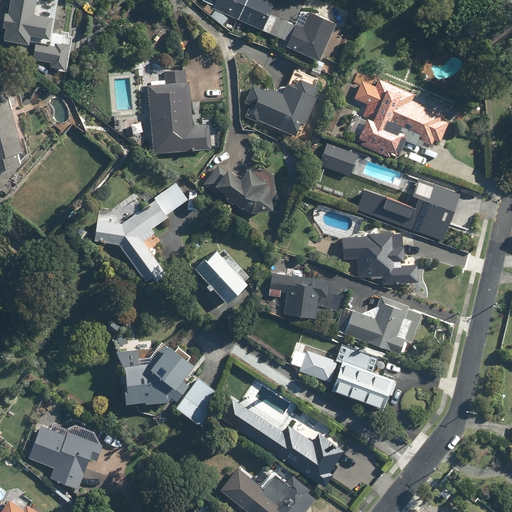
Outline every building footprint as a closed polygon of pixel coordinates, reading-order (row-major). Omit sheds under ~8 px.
[(54,16),(34,14),(35,0),(11,0),(10,14),(5,13),(3,30),(8,30),(7,40),(31,42),(31,36),(52,38),(54,16)] [(271,14),(276,0),(203,0),(219,19),(235,25),(237,21),(287,41),(285,45),(322,59),(336,22),(300,7),(294,23),(271,14)] [(51,59),(51,69),(66,70),(67,43),(36,42),(36,59),(51,59)] [(285,91),(257,79),(243,114),(300,137),(323,78),(294,67),(285,91)] [(187,68),(164,71),(165,83),(146,85),(153,154),(213,148),(211,123),(193,125),(187,68)] [(364,140),(361,147),(391,156),(393,153),(400,155),(405,139),(425,146),(426,142),(433,144),(434,140),(441,142),(447,122),(444,121),(446,113),(412,102),(416,91),(359,72),(351,97),(366,102),(362,115),(366,116),(359,138),(364,140)] [(13,110),(23,109),(19,85),(7,86),(7,84),(0,85),(0,167),(22,164),(21,158),(25,157),(13,110)] [(216,161),(203,184),(254,213),(275,210),(269,179),(248,165),(241,177),(216,161)] [(460,192),(417,178),(412,193),(388,185),(385,194),(365,188),(357,210),(444,240),(460,192)] [(156,280),(168,271),(154,254),(167,245),(153,228),(188,199),(176,182),(142,208),(133,195),(98,214),(94,242),(120,245),(146,282),(153,276),(156,280)] [(368,238),(343,239),(344,260),(359,259),(360,277),(382,276),(382,283),(418,281),(417,264),(404,265),(403,233),(367,235),(368,238)] [(215,249),(194,269),(207,282),(206,284),(211,290),(213,288),(228,303),(249,283),(244,279),(249,275),(224,249),(219,253),(215,249)] [(317,319),(318,311),(339,313),(342,295),(328,293),(330,280),(270,273),(268,295),(280,297),(281,293),(286,293),(284,315),(317,319)] [(365,313),(345,305),(335,330),(402,354),(407,342),(411,343),(423,311),(372,293),(365,313)] [(122,323),(113,318),(106,330),(115,335),(122,323)] [(119,381),(127,381),(128,401),(169,400),(173,395),(177,399),(190,381),(185,377),(195,363),(164,342),(151,362),(150,356),(139,357),(138,349),(118,349),(119,381)] [(375,370),(379,358),(350,347),(334,388),(384,407),(396,378),(375,370)] [(339,360),(306,348),(299,367),(332,379),(339,360)] [(221,394),(200,378),(177,407),(198,423),(221,394)] [(292,427),(287,427),(283,432),(231,398),(219,416),(327,486),(335,473),(332,471),(346,449),(319,431),(313,441),(292,427)] [(52,428),(40,424),(31,451),(34,460),(54,468),(51,480),(79,489),(90,460),(95,462),(103,438),(54,422),(52,428)] [(310,492),(311,489),(292,475),(287,481),(266,466),(257,479),(233,462),(215,487),(249,511),(307,511),(318,498),(310,492)] [(16,488),(7,489),(0,499),(0,511),(40,511),(28,504),(32,498),(16,488)]
